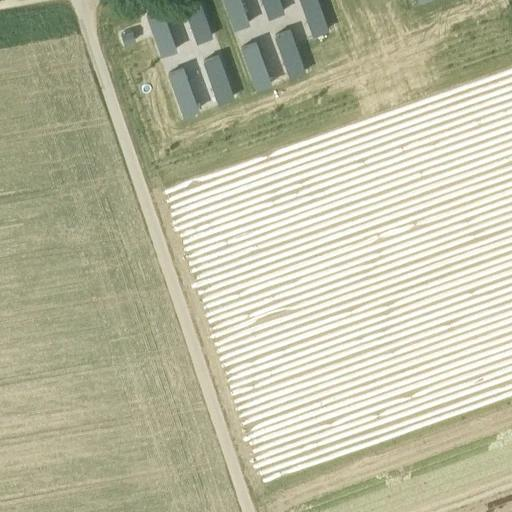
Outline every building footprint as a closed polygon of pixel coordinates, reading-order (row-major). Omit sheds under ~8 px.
[(210,37),(196,0),(181,0),(179,1),(195,43),(210,37)] [(244,25),(235,0),(217,0),(229,30),(244,25)] [(278,12),(273,0),(255,0),(262,18),(278,12)] [(323,30),(312,0),(294,0),(308,36),(323,30)] [(177,49),(161,7),(146,13),(161,55),(177,49)] [(300,73),(285,31),(269,36),(284,78),(300,73)] [(131,42),(128,32),(116,36),(120,46),(131,42)] [(265,85),(250,43),(235,48),(250,90),(265,85)] [(232,97),(216,55),(201,61),(216,102),(232,97)] [(198,109),(183,67),(167,73),(183,115),(198,109)]
